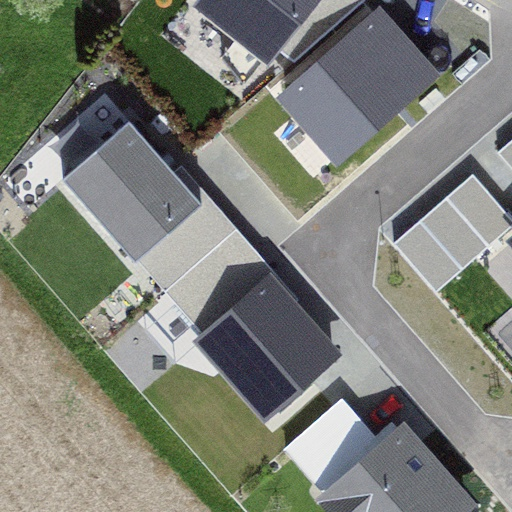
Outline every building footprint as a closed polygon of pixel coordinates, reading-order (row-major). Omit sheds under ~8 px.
[(314,0),(203,0),(201,3),(269,57),(314,0)] [(433,77),(380,16),(284,99),(337,160),(433,77)] [(231,224),(134,113),(60,177),(157,289),(231,224)] [(350,353),(271,263),(186,336),(265,427),(350,353)] [(459,511),(464,508),(398,430),(324,492),(340,511),(459,511)]
